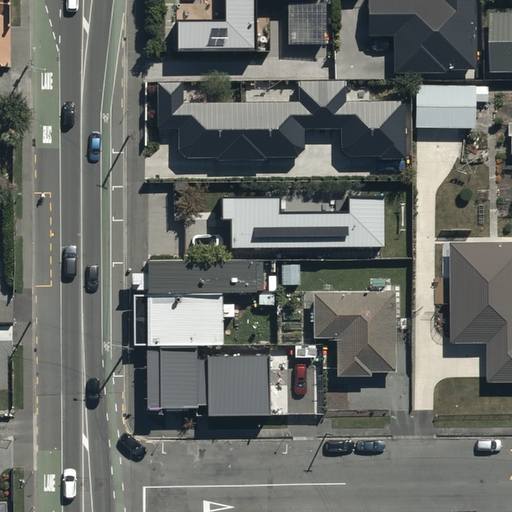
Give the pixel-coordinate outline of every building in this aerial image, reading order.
[(175,13),(174,42),(252,43),(252,0),(221,0),(222,14),(175,13)] [(367,0),(368,35),(393,35),(393,73),(447,72),(447,70),(474,69),(473,0),(367,0)] [(511,8),(488,8),(489,67),(511,66),(511,8)] [(474,81),(413,80),(413,121),(473,122),(474,98),(487,99),(487,84),(473,84),(474,81)] [(183,81),(158,82),(158,129),(178,128),(178,157),(217,157),(217,160),(266,159),(266,158),(306,157),(305,129),(340,129),(340,157),(379,156),(379,158),(404,158),(403,101),(345,101),(345,81),(298,81),(298,102),(183,103),(183,81)] [(227,211),(227,240),(380,240),(381,192),(346,192),(346,206),(276,206),(276,191),(218,191),(218,211),(227,211)] [(511,237),(449,238),(449,338),(486,338),(486,376),(511,376),(511,237)] [(149,259),(148,291),(263,293),(264,261),(149,259)] [(311,287),(311,333),(334,333),(334,371),(369,371),(369,366),(394,366),(393,289),(393,287),(311,287)] [(147,294),(147,345),(224,344),(223,293),(147,294)] [(147,349),(148,408),(198,407),(198,405),(208,405),(208,415),(270,414),(269,354),(198,355),(198,346),(160,347),(160,349),(147,349)]
